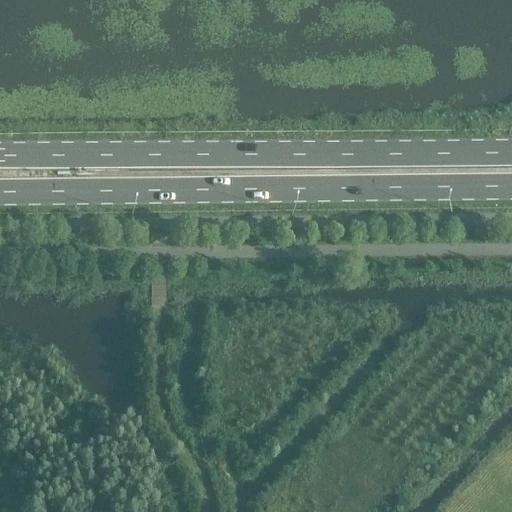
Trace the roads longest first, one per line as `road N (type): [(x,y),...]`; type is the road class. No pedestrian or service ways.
road 1 (primary): [(0,192),(511,186)]
road 2 (primary): [(511,152),(0,156)]
